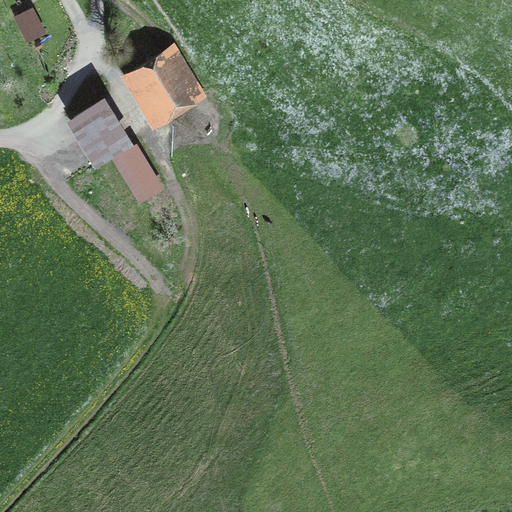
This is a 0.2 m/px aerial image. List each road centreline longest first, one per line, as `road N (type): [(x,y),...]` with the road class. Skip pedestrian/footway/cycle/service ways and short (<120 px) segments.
road 1 (track): [(89,55),(126,93),(189,210),(190,256),(133,364),(0,507)]
road 2 (track): [(95,0),(89,55),(57,107),(0,138)]
